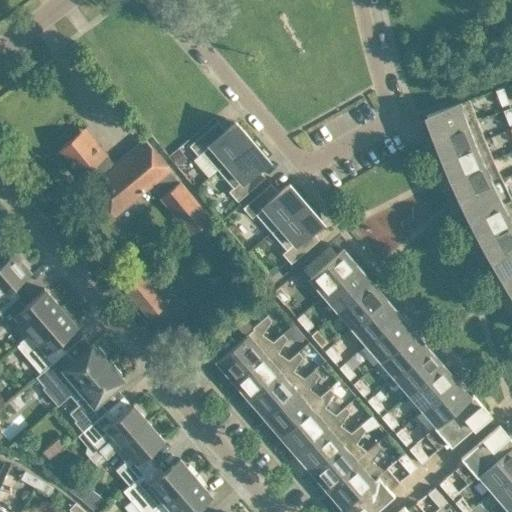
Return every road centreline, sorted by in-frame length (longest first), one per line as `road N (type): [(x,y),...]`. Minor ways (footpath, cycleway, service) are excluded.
road 1 (residential): [(361,0),(390,119),(308,162),(161,0)]
road 2 (residential): [(277,511),(0,178)]
